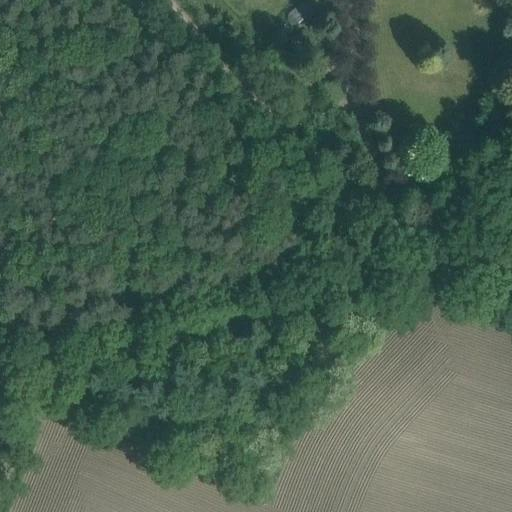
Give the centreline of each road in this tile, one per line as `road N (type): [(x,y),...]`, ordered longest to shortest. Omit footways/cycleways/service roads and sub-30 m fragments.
road 1 (unclassified): [(0,356),(95,361),(384,275),(421,249),(511,153)]
road 2 (track): [(511,283),(421,249),(358,203),(164,0)]
